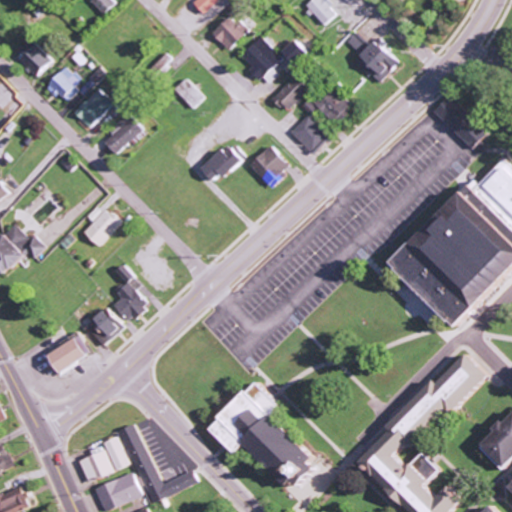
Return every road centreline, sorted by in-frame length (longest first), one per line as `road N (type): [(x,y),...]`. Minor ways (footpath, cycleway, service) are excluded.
road 1 (secondary): [(36,425),(114,365),(396,101),(454,42),(479,0)]
road 2 (residential): [(459,34),(511,61),(501,303)]
road 3 (residential): [(207,278),(0,64)]
road 4 (residential): [(322,171),(148,0)]
road 5 (residential): [(253,511),(114,365)]
